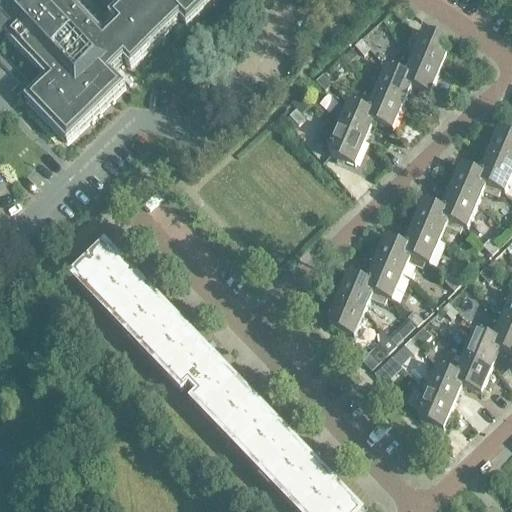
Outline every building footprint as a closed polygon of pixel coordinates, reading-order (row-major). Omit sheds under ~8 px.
[(218,0),(0,0),(0,20),(12,33),(5,40),(45,81),(23,102),(66,146),(124,90),(110,76),(122,65),(129,72),(179,24),(186,31),(218,0)] [(410,19),(401,9),(394,15),(403,25),(410,19)] [(413,58),(442,70),(449,53),(445,51),(448,45),(423,35),(413,58)] [(371,53),(362,44),(356,50),(365,60),(371,53)] [(352,53),(345,59),(351,66),(358,60),(352,53)] [(413,85),(410,91),(430,99),(442,70),(413,58),(408,72),(393,66),(390,73),(405,79),(404,82),(413,85)] [(405,79),(390,73),(385,71),(374,96),(403,108),(410,91),(413,85),(404,82),(405,79)] [(332,89),(323,79),(316,85),(325,95),(332,89)] [(374,123),(373,127),(392,135),(403,108),(374,96),(370,108),(356,102),(352,109),(367,115),(365,119),(374,123)] [(367,115),(352,109),(347,107),(336,135),(365,146),(373,127),(374,123),(365,119),(367,115)] [(306,123),(297,114),(290,120),(299,130),(306,123)] [(511,139),(497,133),(486,159),(511,169),(511,139)] [(365,146),(336,135),(329,152),(334,154),(331,160),(355,170),(365,146)] [(505,197),(511,179),(511,169),(486,159),(479,177),(477,181),(486,185),(485,189),(498,195),(505,197)] [(477,181),(479,177),(459,169),(449,196),(477,207),(482,196),(496,201),(498,195),(485,189),(486,185),(477,181)] [(447,226),(461,231),(467,233),(477,207),(449,196),(442,213),(440,218),(449,221),(447,226)] [(440,218),(442,213),(422,205),(411,232),(440,243),(444,233),(458,238),(461,231),(447,226),(449,221),(440,218)] [(410,262),(423,267),(429,270),(440,243),(411,232),(404,249),(402,254),(411,258),(410,262)] [(402,254),(404,249),(384,242),(373,268),(403,280),(407,269),(420,274),(423,267),(410,262),(411,258),(402,254)] [(489,244),(482,250),(492,259),(498,253),(489,244)] [(102,249),(74,277),(298,511),(353,511),(186,337),(102,249)] [(372,298),(386,303),(392,306),(403,280),(373,268),(366,286),(364,290),(374,294),(372,298)] [(486,272),(479,278),(488,287),(495,281),(486,272)] [(364,290),(366,286),(346,278),(336,304),(365,316),(369,305),(383,310),(386,303),(372,298),(374,294),(364,290)] [(451,280),(445,286),(454,296),(460,290),(451,280)] [(511,298),(511,299),(501,324),(511,328),(511,298)] [(365,316),(336,304),(328,323),(332,325),(330,332),(354,342),(365,316)] [(458,317),(449,308),(442,314),(451,324),(458,317)] [(423,325),(414,315),(407,321),(416,331),(423,325)] [(501,350),(499,354),(511,359),(511,328),(501,324),(496,336),(482,330),(479,337),(493,343),(491,346),(501,350)] [(493,343),(479,337),(473,335),(463,360),(491,373),(499,354),(501,350),(491,346),(493,343)] [(420,353),(411,344),(404,350),(413,360),(420,353)] [(368,359),(362,366),(371,375),(378,369),(368,359)] [(463,387),(461,390),(481,398),(491,373),(463,360),(457,372),(443,366),(440,373),(455,379),(453,383),(463,387)] [(455,379),(440,373),(435,370),(424,397),(454,409),(461,390),(463,387),(453,383),(455,379)] [(390,382),(381,372),(375,379),(384,388),(390,382)] [(454,409),(424,397),(416,416),(421,417),(418,424),(443,434),(454,409)]
